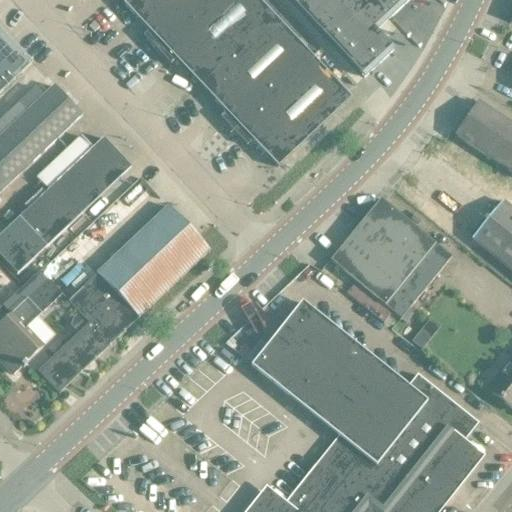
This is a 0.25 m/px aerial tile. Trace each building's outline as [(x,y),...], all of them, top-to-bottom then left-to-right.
[(209,0),(127,0),(123,4),(148,31),(142,36),(156,51),(209,0)] [(257,0),(209,0),(156,51),(169,65),(175,59),(200,86),(273,17),(257,0)] [(373,0),(291,0),(364,77),(393,50),(375,31),(390,17),(373,0)] [(373,0),(390,17),(408,0),(373,0)] [(273,17),(200,86),(225,112),(219,117),(246,146),(252,141),(277,167),(350,98),(273,17)] [(0,92),(31,63),(0,30),(0,92)] [(0,192),(81,116),(53,86),(43,96),(35,87),(0,120),(0,192)] [(511,125),(477,102),(456,134),(455,136),(465,142),(459,151),(480,165),(486,156),(511,173),(511,125)] [(46,248),(130,168),(103,139),(91,149),(80,137),(36,178),(48,190),(18,218),(0,235),(0,257),(16,275),(46,248)] [(470,219),(475,211),(457,198),(452,206),(470,219)] [(380,199),(329,261),(400,319),(451,257),(380,199)] [(511,271),(511,209),(502,202),(472,239),(511,271)] [(88,324),(59,352),(80,373),(208,251),(167,207),(67,302),(88,324)] [(25,364),(42,348),(25,329),(62,295),(48,280),(11,315),(10,314),(0,324),(0,361),(13,375),(21,368),(23,369),(26,366),(25,364)] [(0,307),(13,295),(4,286),(0,289),(0,307)] [(461,446),(478,424),(416,375),(406,388),(300,304),(250,368),(338,437),(281,508),(266,496),(253,511),(432,511),(475,457),(461,446)] [(420,346),(438,324),(429,316),(410,338),(420,346)] [(80,373),(59,352),(37,372),(57,394),(80,373)] [(511,355),(485,388),(511,410),(511,355)] [(216,398),(262,430),(275,410),(229,378),(216,398)]
